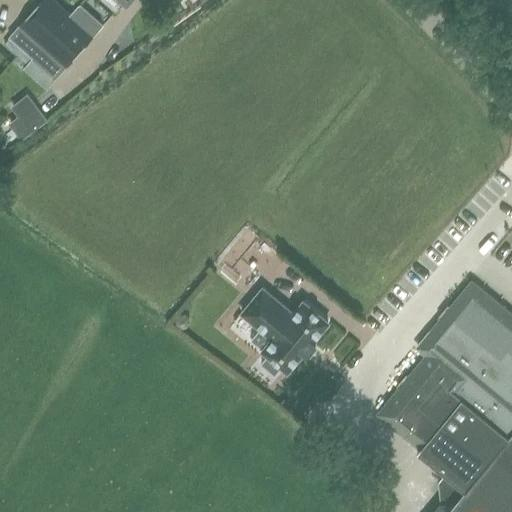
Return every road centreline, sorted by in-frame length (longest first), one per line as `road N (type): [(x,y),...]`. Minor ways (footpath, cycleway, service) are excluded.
road 1 (unclassified): [(394,511),(390,485),(347,400),(511,205)]
road 2 (unclassified): [(511,109),(406,0)]
